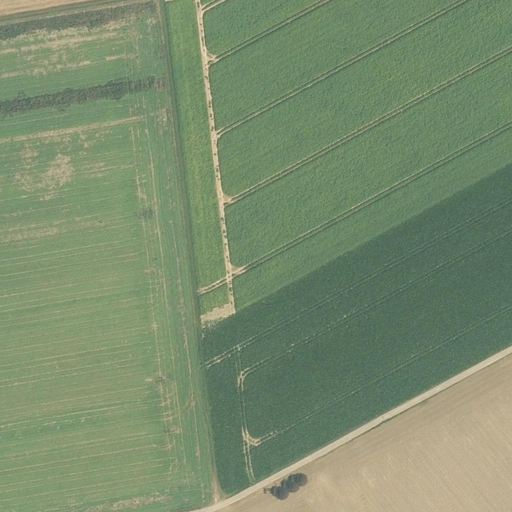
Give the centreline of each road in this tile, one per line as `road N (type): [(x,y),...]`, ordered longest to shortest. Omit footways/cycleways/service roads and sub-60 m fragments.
road 1 (track): [(219,507),(160,0)]
road 2 (track): [(205,511),(511,349)]
road 3 (track): [(0,22),(129,0)]
